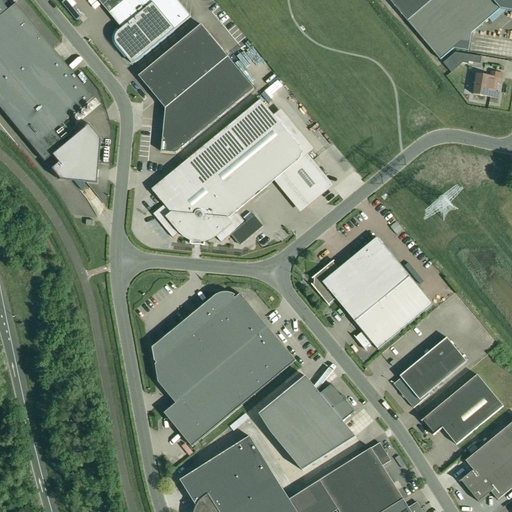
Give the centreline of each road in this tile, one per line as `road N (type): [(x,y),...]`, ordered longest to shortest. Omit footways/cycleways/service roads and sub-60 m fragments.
road 1 (unclassified): [(451,511),(381,405),(269,270)]
road 2 (unclassified): [(119,266),(127,112),(42,0)]
road 3 (unclassified): [(269,270),(429,140),(456,136),(511,147)]
road 4 (unclassified): [(161,511),(119,266)]
road 5 (motorway): [(47,511),(0,318)]
road 6 (unclassified): [(269,270),(119,266)]
